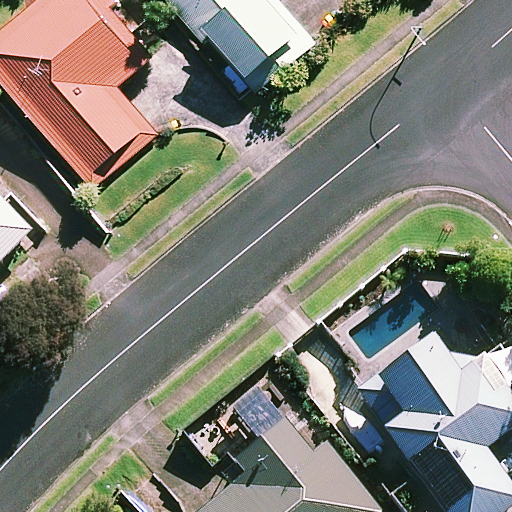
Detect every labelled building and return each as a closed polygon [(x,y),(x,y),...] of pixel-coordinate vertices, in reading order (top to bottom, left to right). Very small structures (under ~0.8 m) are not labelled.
[(120,0),(35,0),(0,27),(0,59),(95,184),(161,133),(119,79),(152,54),(115,5),(120,0)] [(176,0),(208,39),(223,26),(253,64),(304,22),(286,0),(176,0)] [(0,259),(34,227),(0,191),(0,259)] [(511,425),(511,395),(450,309),(351,379),(446,511),(499,511),(511,503),(511,485),(483,445),(511,425)] [(306,440),(275,403),(209,458),(230,484),(196,511),(382,511),(383,511),(317,431),(306,440)]
